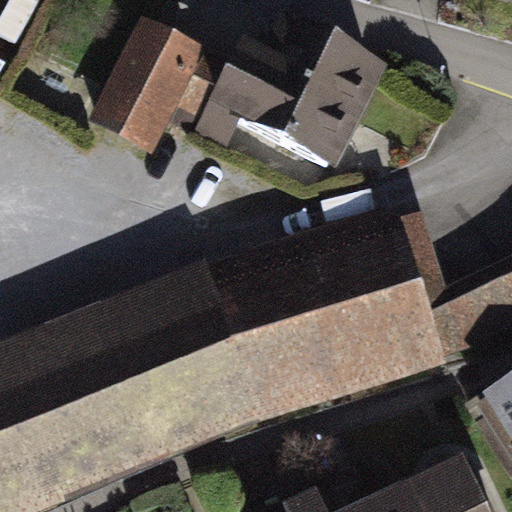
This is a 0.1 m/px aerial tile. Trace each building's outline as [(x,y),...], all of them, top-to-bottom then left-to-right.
[(282,30),(255,86),(219,68),(220,67),(147,32),(98,134),(168,168),(185,133),(232,155),(240,138),(341,187),(392,83),(282,30)] [(447,382),(401,232),(206,293),(0,372),(0,511),(59,511),(251,438),(252,443),(447,382)] [(511,267),(453,293),(484,364),(511,351),(511,267)] [(511,403),(489,416),(511,456),(511,403)] [(486,511),(475,488),(421,511),(486,511)]
